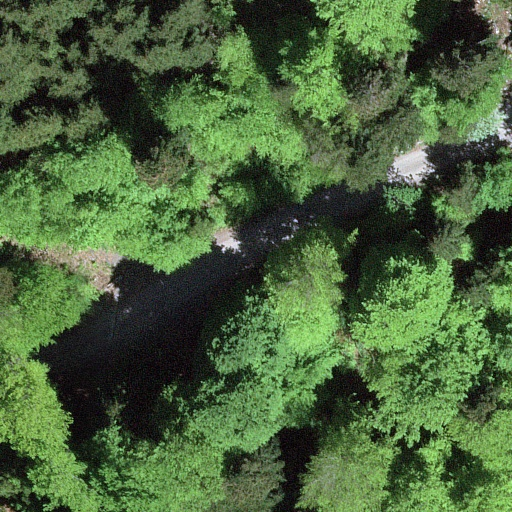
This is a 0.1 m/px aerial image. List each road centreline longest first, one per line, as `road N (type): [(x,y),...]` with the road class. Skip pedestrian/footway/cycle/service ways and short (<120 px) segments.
road 1 (track): [(0,364),(75,341),(511,117)]
road 2 (track): [(212,266),(61,234),(0,230)]
